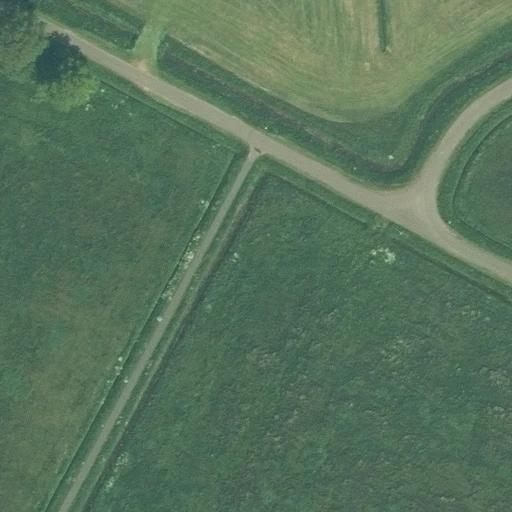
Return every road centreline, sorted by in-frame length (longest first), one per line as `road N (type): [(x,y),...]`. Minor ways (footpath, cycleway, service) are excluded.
road 1 (unclassified): [(408,216),(0,4)]
road 2 (unclassified): [(408,216),(456,130),(511,84)]
